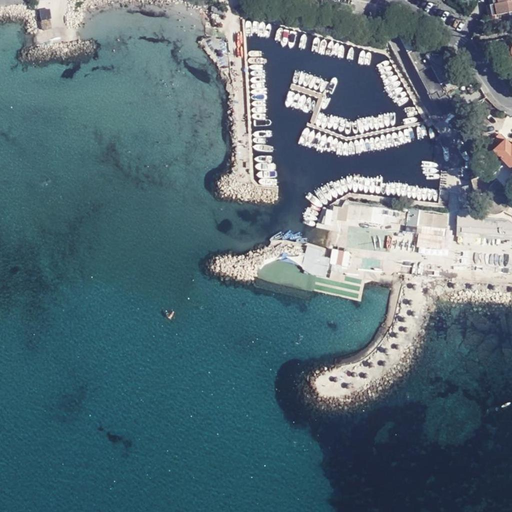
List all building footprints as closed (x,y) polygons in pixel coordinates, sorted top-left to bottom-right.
[(499,4),(498,0),(488,0),(490,6),(486,7),(489,18),(498,16),(496,5),(499,4)] [(511,0),(498,0),(499,4),(496,5),(498,16),(511,13),(511,0)] [(429,52),(423,39),(415,43),(417,48),(409,52),(431,96),(437,93),(440,99),(446,95),(440,83),(454,76),(442,53),(436,55),(433,50),(429,52)] [(511,145),(507,140),(500,135),(489,144),(511,168),(511,145)] [(458,192),(459,196),(462,211),(459,212),(458,213),(457,228),(461,228),(461,234),(511,237),(511,224),(508,221),(495,220),(482,218),(477,207),(471,202),(468,186),(461,188),(459,189),(458,192)] [(395,223),(396,211),(349,206),(347,211),(347,217),(381,222),(395,223)] [(381,226),(381,222),(347,217),(347,211),(331,209),(329,221),(346,223),(346,222),(381,226)] [(418,214),(396,211),(395,223),(417,226),(418,214)] [(461,228),(457,228),(456,237),(511,241),(511,237),(461,234),(461,228)] [(305,245),(301,258),(311,260),(318,262),(321,250),(305,245)] [(311,260),(301,258),(300,266),(303,270),(306,272),(308,273),(311,260)] [(326,264),(318,262),(311,260),(308,273),(311,274),(314,275),(323,277),(324,275),(311,272),(314,262),(326,265),(326,264)] [(311,272),(324,275),(326,265),(314,262),(311,272)]
